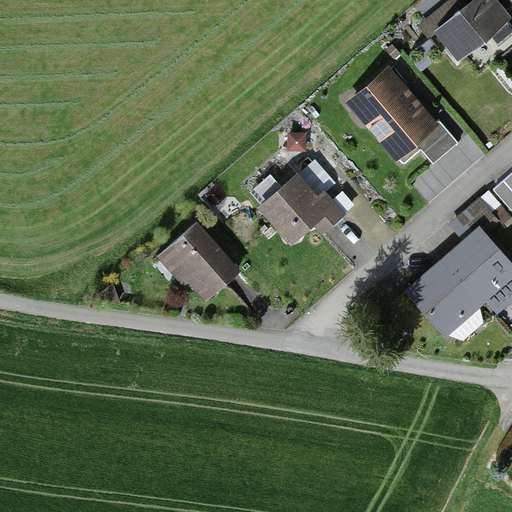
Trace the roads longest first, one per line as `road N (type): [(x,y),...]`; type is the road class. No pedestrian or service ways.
road 1 (residential): [(0,293),(297,336)]
road 2 (residential): [(297,336),(511,148)]
road 3 (residential): [(297,336),(511,368)]
road 4 (track): [(457,511),(511,404)]
